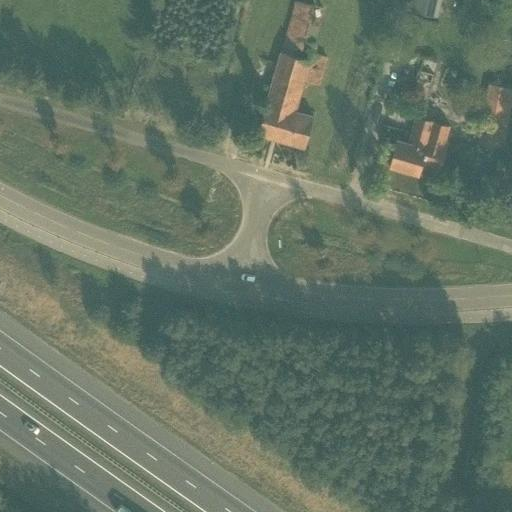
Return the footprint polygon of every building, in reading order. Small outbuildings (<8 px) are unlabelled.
[(440,0),(439,0),(409,0),(408,10),(436,17),(440,0)] [(321,84),(327,56),(303,50),(314,6),(294,1),(261,136),(308,147),(316,113),(298,108),(305,80),(321,84)] [(403,109),(421,114),(425,99),(407,94),(407,96),(403,109)] [(503,148),(511,100),(487,95),(478,143),(503,148)] [(447,147),(444,146),(450,127),(416,117),(409,143),(397,140),(389,166),(419,175),(422,164),(440,170),(447,147)]
